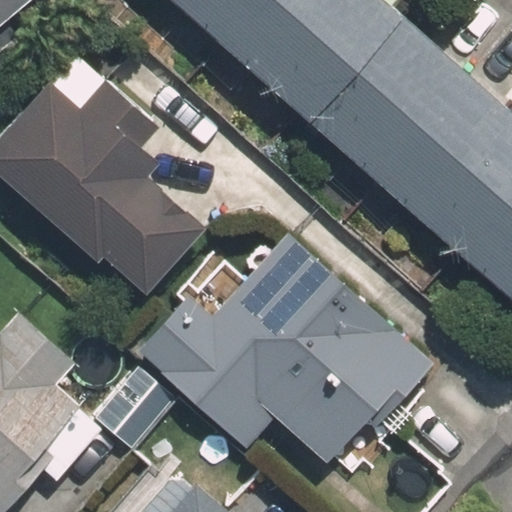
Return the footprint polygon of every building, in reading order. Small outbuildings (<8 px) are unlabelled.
[(0,0),(0,53),(28,31),(14,13),(28,0),(0,0)] [(164,0),(511,306),(511,117),(378,0),(164,0)] [(45,85),(0,136),(0,175),(136,295),(196,228),(139,178),(155,160),(138,145),(154,127),(105,84),(79,114),(45,85)] [(180,285),(125,347),(242,452),(272,418),(326,466),(372,415),(390,431),(442,374),(275,226),(228,278),(216,268),(192,295),(180,285)] [(0,507),(37,467),(46,476),(96,422),(53,383),(72,363),(12,309),(0,322),(0,507)] [(238,511),(194,473),(159,511),(238,511)]
